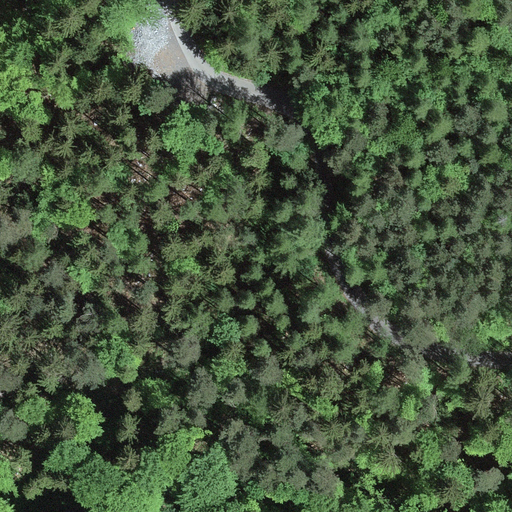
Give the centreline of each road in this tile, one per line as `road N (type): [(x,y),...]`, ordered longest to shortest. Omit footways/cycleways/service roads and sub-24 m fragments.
road 1 (unclassified): [(172,0),(196,58),(240,90),(286,105),(318,143),(330,262),(360,310),(406,342),(466,358),(511,358)]
road 2 (unclassified): [(87,511),(186,489),(263,494),(336,511)]
